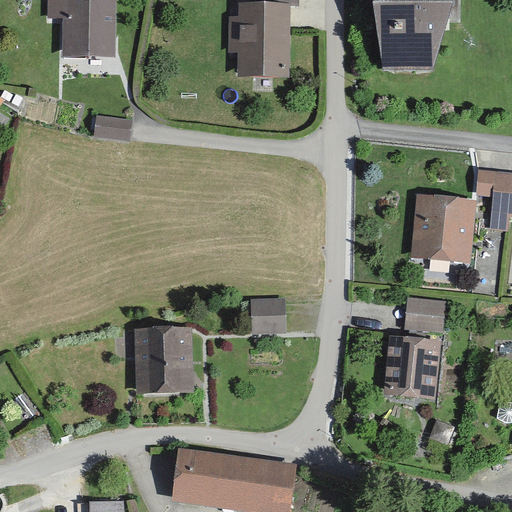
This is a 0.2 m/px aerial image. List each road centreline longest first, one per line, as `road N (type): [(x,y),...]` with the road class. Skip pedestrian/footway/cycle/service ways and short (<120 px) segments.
road 1 (residential): [(336,0),(334,322),(303,455)]
road 2 (residential): [(303,455),(195,436),(137,437),(0,478)]
road 3 (residential): [(511,503),(303,455)]
